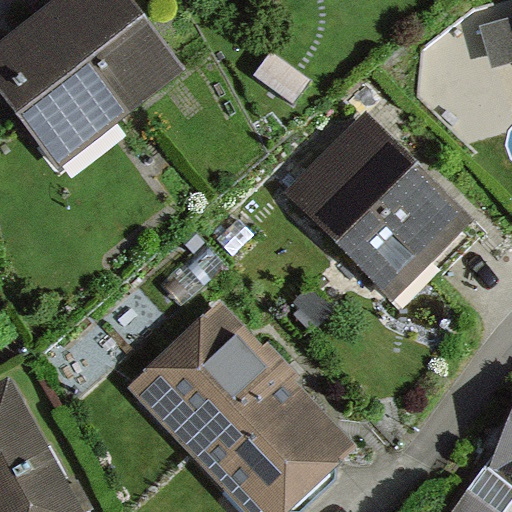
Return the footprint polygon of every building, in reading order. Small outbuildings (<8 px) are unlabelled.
[(0,97),(60,175),(189,77),(129,0),(61,0),(0,46),(0,97)] [(511,20),(484,26),(494,69),(511,64),(511,20)] [(465,220),(367,124),(296,195),(394,291),(465,220)] [(129,392),(185,450),(280,360),(264,343),(258,349),(218,308),(129,392)] [(280,360),(185,450),(243,511),(291,511),(355,452),(290,384),(297,377),(280,360)] [(76,511),(11,390),(0,395),(0,511),(76,511)] [(511,427),(492,473),(459,511),(503,511),(511,501),(511,427)]
